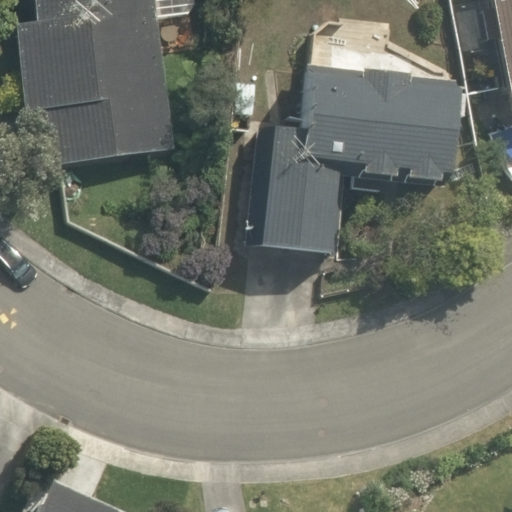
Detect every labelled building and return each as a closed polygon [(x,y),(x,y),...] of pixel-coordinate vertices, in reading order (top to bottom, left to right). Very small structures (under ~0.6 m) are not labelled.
[(121,0),(8,0),(32,159),(142,143),(121,0)] [(511,0),(448,0),(464,117),(511,110),(511,0)] [(402,47),(321,34),(316,64),(268,56),(240,241),(302,251),(316,165),(414,181),(431,73),(398,68),(402,47)] [(511,511),(511,470),(505,470),(500,511),(511,511)] [(80,511),(61,503),(55,511),(80,511)]
